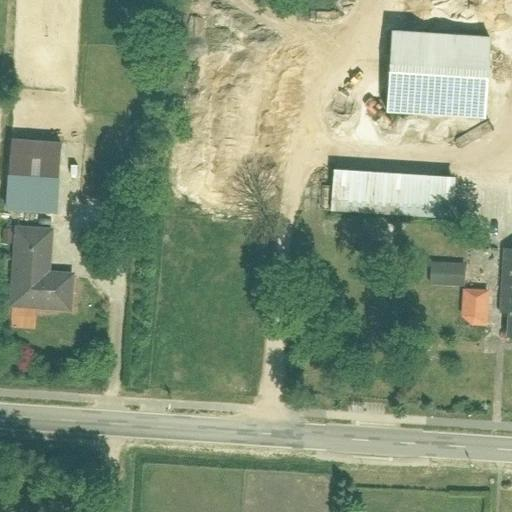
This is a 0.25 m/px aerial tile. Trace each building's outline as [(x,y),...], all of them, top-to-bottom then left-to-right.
[(489,34),(383,27),(378,113),(484,120),(489,34)] [(71,212),(72,140),(20,139),(19,211),(71,212)] [(326,164),(323,208),(445,217),(448,173),(326,164)] [(50,226),(11,223),(6,306),(68,310),(71,269),(47,267),(50,226)] [(511,245),(501,245),(496,313),(502,313),(500,339),(511,339),(511,245)] [(213,338),(219,259),(181,256),(175,335),(213,338)] [(425,283),(461,284),(461,260),(425,259),(425,283)] [(468,324),(495,325),(495,288),(468,288),(468,324)]
